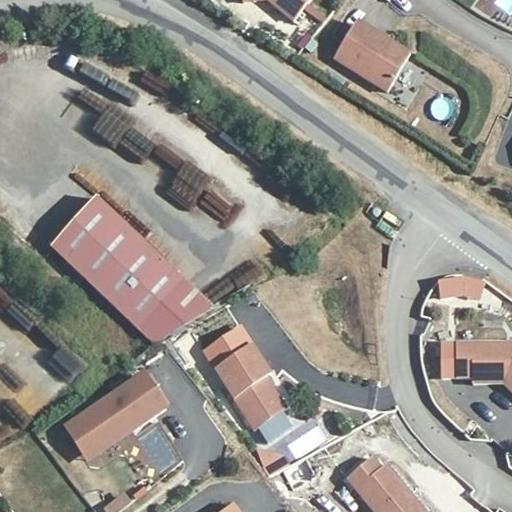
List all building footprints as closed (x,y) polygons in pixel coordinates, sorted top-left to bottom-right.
[(309,0),(239,0),(240,4),(253,3),(256,0),(262,0),(290,24),(309,0)] [(511,0),(495,0),(493,3),(511,17),(511,16),(511,0)] [(311,34),(323,21),(308,7),(296,20),(311,34)] [(411,59),(357,26),(334,61),(388,95),(411,59)] [(139,169),(154,151),(133,134),(118,152),(139,169)] [(153,148),(141,185),(169,194),(181,157),(153,148)] [(189,212),(204,192),(179,174),(165,194),(189,212)] [(216,183),(198,203),(236,237),(254,217),(216,183)] [(179,291),(92,206),(48,255),(135,338),(179,291)] [(256,259),(273,272),(286,254),(269,242),(256,259)] [(438,298),(484,299),(484,279),(438,278),(438,298)] [(0,313),(51,362),(47,366),(68,385),(84,368),(0,287),(0,313)] [(269,381),(249,352),(214,378),(256,436),(287,414),(266,385),(269,381)] [(481,355),(450,355),(450,387),(464,388),(464,394),(496,394),(511,410),(511,354),(481,356),(481,355)] [(9,361),(0,368),(0,400),(3,404),(28,383),(9,361)] [(145,384),(78,428),(99,460),(166,416),(145,384)] [(152,486),(185,460),(157,424),(125,449),(152,486)] [(67,435),(88,467),(99,460),(78,428),(67,435)] [(267,477),(290,467),(281,445),(257,455),(267,477)] [(382,479),(373,468),(347,488),(367,511),(415,511),(387,475),(382,479)]
